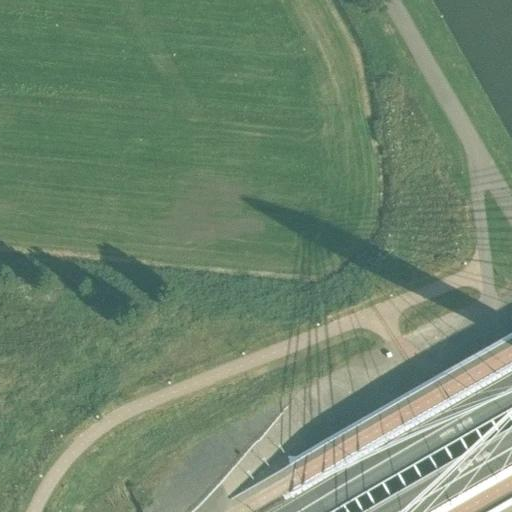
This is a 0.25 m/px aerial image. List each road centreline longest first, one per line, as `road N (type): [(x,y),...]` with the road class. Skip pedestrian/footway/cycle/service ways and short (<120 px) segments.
road 1 (unclassified): [(473,147),(502,409),(511,431)]
road 2 (tertiary): [(511,391),(299,511)]
road 3 (unclassified): [(473,147),(389,0)]
road 4 (tertiary): [(405,511),(511,451)]
